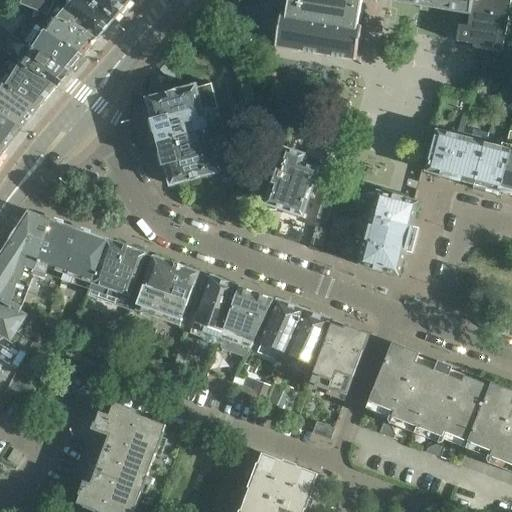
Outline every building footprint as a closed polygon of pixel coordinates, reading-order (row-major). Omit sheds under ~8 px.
[(13,0),(57,17),(58,18),(84,29),(98,39),(115,20),(91,0),(13,0)] [(91,0),(115,20),(131,0),(91,0)] [(357,26),(361,0),(287,0),(285,14),(283,13),(281,13),(275,48),(355,61),(361,26),(357,26)] [(385,0),(452,11),(469,14),(467,27),(459,25),(456,42),(473,45),(473,48),(502,53),(510,0),(385,0)] [(57,17),(47,31),(84,56),(98,39),(84,29),(58,18),(57,17)] [(15,33),(34,46),(71,71),(84,56),(47,31),(26,18),(15,33)] [(7,53),(23,64),(57,87),(71,71),(34,46),(1,25),(0,26),(0,33),(10,47),(7,53)] [(57,87),(23,64),(13,58),(0,78),(0,81),(4,83),(40,107),(57,87)] [(483,86),(485,78),(477,76),(475,84),(483,86)] [(509,84),(501,82),(497,98),(505,100),(509,84)] [(0,113),(22,129),(40,107),(4,83),(2,86),(0,85),(0,113)] [(153,97),(148,99),(148,101),(149,101),(154,119),(151,120),(155,132),(156,132),(159,143),(216,126),(236,120),(235,116),(226,118),(222,119),(219,109),(212,84),(199,87),(198,83),(153,95),(153,97)] [(0,147),(5,151),(22,129),(0,113),(0,147)] [(262,114),(240,120),(243,131),(265,126),(262,114)] [(216,126),(159,143),(161,152),(164,165),(167,164),(172,182),(173,185),(193,180),(193,181),(216,174),(216,175),(222,173),(221,170),(226,168),(220,145),(221,145),(218,133),(238,127),(236,120),(216,126)] [(439,129),(427,172),(442,176),(451,179),(463,136),(439,129)] [(463,136),(451,179),(458,180),(459,180),(476,185),(488,143),(463,136)] [(488,143),(476,185),(489,188),(489,189),(499,191),(511,149),(488,143)] [(511,144),(511,149),(499,191),(511,194),(511,144)] [(305,155),(285,148),(266,204),(303,216),(319,169),(318,169),(321,162),(304,156),(305,155)] [(377,190),(371,215),(412,227),(419,203),(401,198),(401,196),(377,190)] [(339,199),(337,206),(346,209),(348,202),(339,199)] [(321,203),(316,219),(328,223),(333,206),(321,203)] [(30,212),(0,258),(0,297),(21,310),(27,294),(35,270),(52,221),(30,212)] [(371,215),(364,240),(406,252),(413,254),(419,229),(412,227),(371,215)] [(63,224),(63,223),(55,220),(54,221),(53,220),(52,221),(35,270),(27,294),(36,297),(40,287),(35,286),(38,276),(44,278),(46,273),(63,279),(79,230),(63,224)] [(336,220),(333,231),(344,234),(349,236),(352,224),(336,220)] [(79,230),(63,279),(62,280),(73,284),(73,283),(91,289),(108,240),(90,234),(90,233),(81,230),(81,231),(79,230)] [(333,231),(331,241),(342,243),(344,234),(333,231)] [(91,289),(88,295),(107,302),(109,295),(117,298),(106,332),(109,333),(119,336),(121,336),(138,290),(135,289),(143,268),(147,254),(135,250),(135,249),(109,240),(108,240),(91,289)] [(361,257),(359,264),(359,265),(399,276),(406,252),(364,240),(360,256),(361,257)] [(196,286),(201,274),(200,273),(198,272),(185,268),(174,264),(157,258),(157,257),(155,257),(150,270),(149,270),(143,285),(134,312),(178,328),(188,331),(200,296),(202,289),(196,286)] [(207,288),(195,323),(191,333),(202,338),(205,342),(214,345),(220,344),(222,339),(225,330),(240,287),(222,281),(222,280),(211,276),(207,288)] [(225,330),(222,339),(233,343),(231,348),(232,352),(243,356),(248,354),(250,349),(251,350),(255,340),(270,310),(271,310),(275,299),(240,287),(225,330)] [(0,334),(1,335),(0,335),(1,336),(11,342),(28,351),(33,342),(18,332),(27,318),(20,314),(21,310),(0,297),(0,334)] [(275,312),(274,311),(260,342),(285,353),(304,310),(288,305),(288,304),(279,300),(275,312)] [(304,310),(285,353),(317,367),(333,322),(333,320),(323,317),(304,310)] [(75,324),(50,314),(45,327),(69,337),(75,324)] [(333,322),(317,367),(315,373),(311,382),(317,384),(316,386),(341,395),(342,394),(347,396),(370,334),(334,321),(333,322)] [(43,327),(35,341),(7,391),(28,402),(37,387),(30,383),(50,349),(54,342),(45,337),(50,330),(43,327)] [(0,334),(0,360),(16,370),(27,351),(11,342),(1,336),(0,335),(1,335),(0,334)] [(394,342),(370,401),(393,410),(389,420),(391,424),(440,443),(443,441),(447,432),(492,450),(488,459),(490,463),(511,471),(511,389),(492,382),(491,385),(452,371),(454,367),(439,361),(438,365),(419,357),(420,353),(394,342)] [(179,352),(171,373),(178,375),(183,377),(191,356),(179,352)] [(0,389),(6,392),(18,371),(16,370),(0,360),(0,389)] [(163,392),(170,375),(152,366),(144,385),(163,392)] [(227,393),(232,382),(210,373),(205,385),(227,394),(227,393)] [(291,408),(299,391),(274,380),(267,397),(291,408)] [(241,384),(236,395),(263,405),(271,385),(257,381),(254,390),(241,384)] [(103,511),(134,511),(167,425),(114,406),(110,415),(101,411),(95,428),(104,431),(106,426),(113,428),(93,485),(86,482),(78,503),(103,511)] [(391,423),(389,420),(385,421),(380,433),(394,438),(395,434),(391,423)] [(336,428),(317,421),(313,433),(332,439),(336,428)] [(436,444),(429,447),(427,451),(443,457),(447,446),(439,443),(436,444)] [(264,453),(241,511),(304,511),(318,474),(264,453)]
